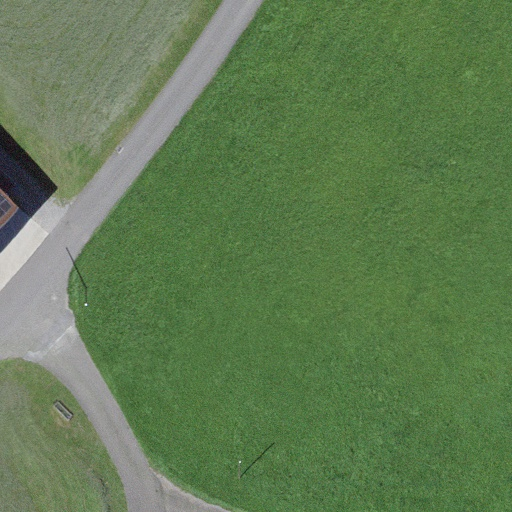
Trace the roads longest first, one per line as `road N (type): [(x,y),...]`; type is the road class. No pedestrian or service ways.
road 1 (unclassified): [(0,327),(244,0)]
road 2 (track): [(18,306),(100,402),(152,511)]
